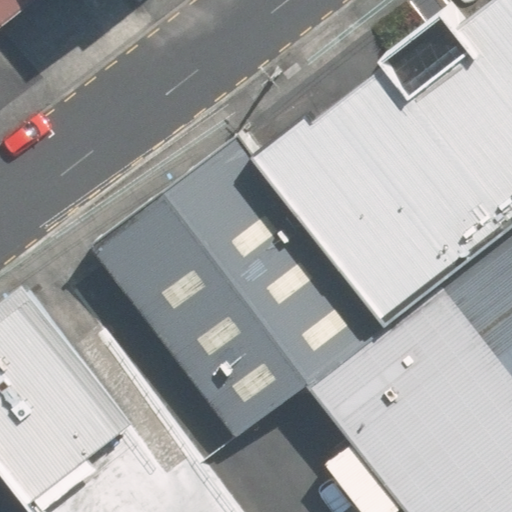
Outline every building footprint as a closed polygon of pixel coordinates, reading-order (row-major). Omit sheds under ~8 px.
[(0,0),(0,24),(31,0),(0,0)] [(511,0),(467,0),(311,116),(304,107),(257,140),(393,321),(511,226),(511,0)] [(99,244),(241,434),(315,379),(393,321),(257,140),(251,132),(99,244)] [(315,379),(420,511),(511,511),(511,226),(393,321),(315,379)] [(0,447),(49,511),(259,511),(206,441),(170,469),(25,278),(0,296),(0,447)]
